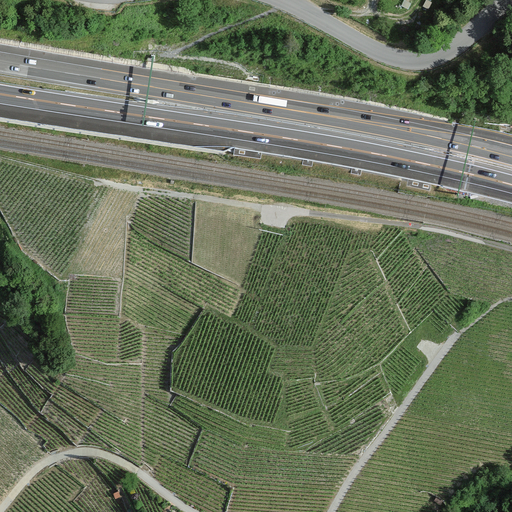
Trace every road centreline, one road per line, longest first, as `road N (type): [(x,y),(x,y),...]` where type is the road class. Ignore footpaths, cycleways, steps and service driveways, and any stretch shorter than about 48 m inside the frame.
road 1 (motorway): [(511,153),(305,108),(0,59)]
road 2 (motorway): [(0,95),(302,139),(511,185)]
road 3 (track): [(142,188),(438,229),(511,248)]
road 4 (tertiary): [(287,0),(412,60),(453,47),(507,0)]
road 5 (track): [(0,511),(41,465),(89,451),(132,468),(190,511)]
road 6 (track): [(333,511),(440,358)]
